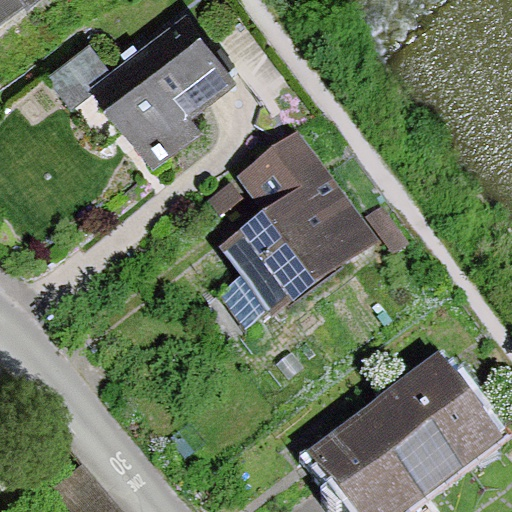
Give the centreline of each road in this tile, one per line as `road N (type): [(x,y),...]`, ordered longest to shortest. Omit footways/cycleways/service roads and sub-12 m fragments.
road 1 (track): [(511,349),(253,0)]
road 2 (residential): [(154,511),(36,355),(0,323)]
